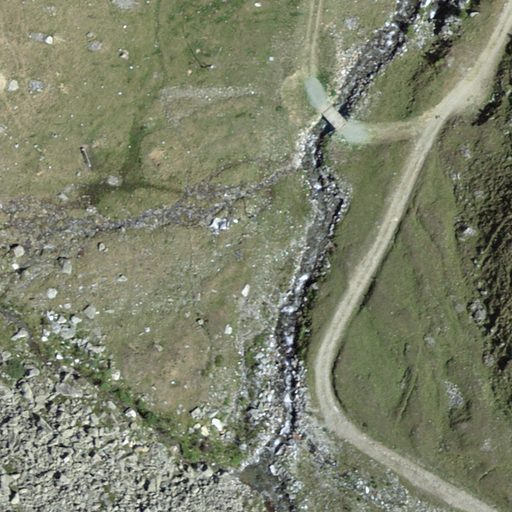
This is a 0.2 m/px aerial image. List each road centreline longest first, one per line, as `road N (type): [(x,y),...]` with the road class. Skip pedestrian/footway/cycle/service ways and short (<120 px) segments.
road 1 (track): [(511,7),(483,63),(439,117),(326,345),(320,378),(329,407),(359,441),(479,511)]
road 2 (track): [(439,117),(370,137),(332,131),(305,99),(315,0)]
